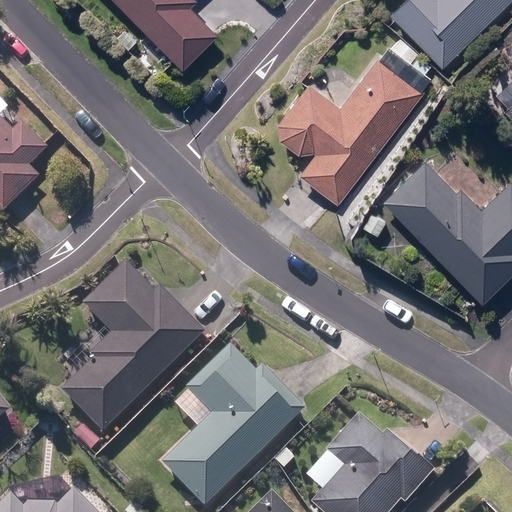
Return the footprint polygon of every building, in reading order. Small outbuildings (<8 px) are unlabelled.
[(112,0),(183,70),(217,36),(189,8),(196,1),(195,0),(112,0)] [(406,0),(391,15),(441,68),(511,0),(406,0)] [(118,40),(129,50),(136,41),(125,31),(118,40)] [(302,176),(336,204),(424,93),(379,58),(340,108),(309,84),(276,126),(278,138),(300,156),(314,154),(317,157),(302,176)] [(410,67),(423,77),(430,67),(418,58),(410,67)] [(0,206),(2,208),(38,173),(28,164),(47,145),(21,118),(12,127),(0,115),(0,206)] [(385,201),(485,303),(511,276),(511,181),(484,208),(463,187),(459,191),(427,159),(385,201)] [(362,229),(377,237),(385,223),(369,215),(362,229)] [(61,390),(102,431),(134,401),(141,408),(152,398),(144,390),(204,331),(159,286),(154,291),(125,262),(82,304),(111,333),(90,354),(94,357),(61,390)] [(194,430),(166,459),(207,502),(304,407),(262,363),(255,370),(229,343),(188,383),(214,410),(198,426),(194,430)] [(58,362),(64,367),(72,357),(66,352),(58,362)] [(0,417),(9,410),(0,399),(0,417)] [(310,504),(319,511),(390,511),(400,501),(404,504),(434,470),(416,454),(415,456),(386,431),(382,436),(357,414),(325,451),(343,467),(310,504)] [(75,435),(92,450),(99,441),(82,427),(75,435)] [(292,485),(301,496),(307,492),(299,480),(292,485)] [(0,511),(95,511),(72,488),(58,502),(26,502),(22,505),(12,495),(0,505),(0,511)] [(291,511),(270,491),(249,511),(291,511)]
